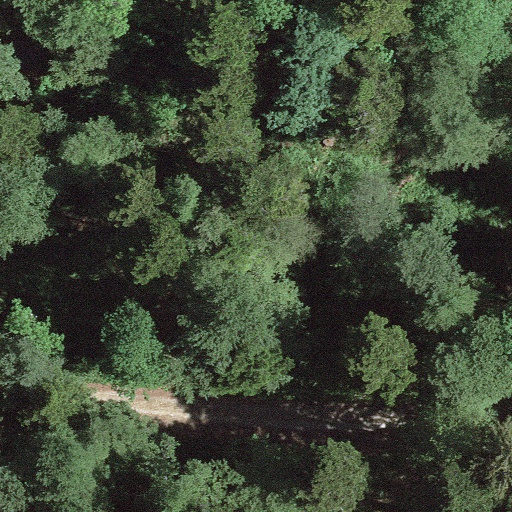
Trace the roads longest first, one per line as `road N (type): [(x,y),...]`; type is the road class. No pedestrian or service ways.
road 1 (track): [(511,399),(300,414),(0,402)]
road 2 (unclassified): [(110,0),(0,82)]
